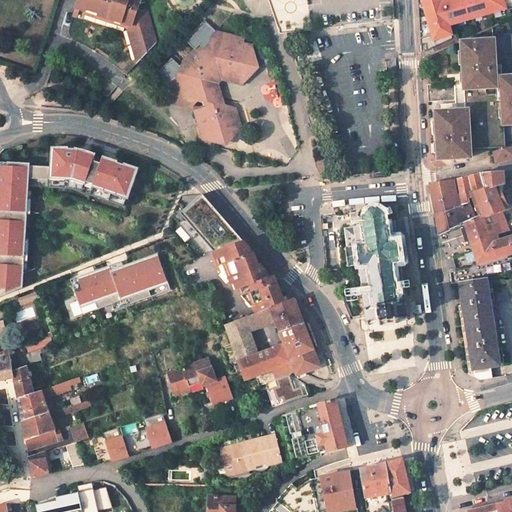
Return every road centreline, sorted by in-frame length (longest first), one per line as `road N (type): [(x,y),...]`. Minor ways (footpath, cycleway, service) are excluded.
road 1 (tertiary): [(15,122),(99,129),(185,163),(322,305),(353,387)]
road 2 (residential): [(353,387),(109,469)]
road 3 (secondary): [(412,177),(441,364),(437,387)]
road 4 (residential): [(353,387),(366,449),(305,469),(264,511)]
road 5 (secondary): [(404,0),(412,177)]
